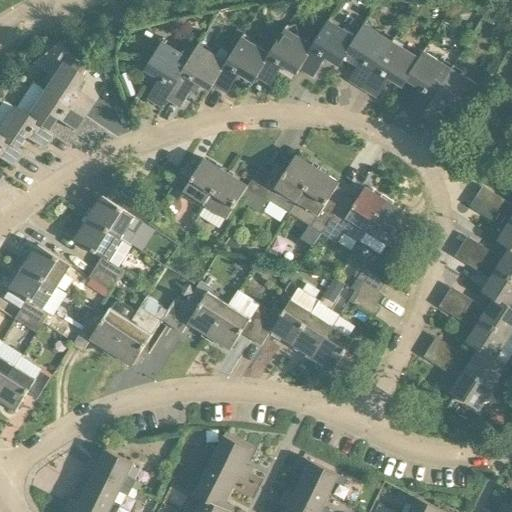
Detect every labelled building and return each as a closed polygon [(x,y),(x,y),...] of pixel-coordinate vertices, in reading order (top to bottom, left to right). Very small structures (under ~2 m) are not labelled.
[(500,14),(489,8),(483,20),(494,25),(500,14)] [(313,48),(299,69),(312,77),(324,58),(339,67),(348,54),(356,40),(329,23),(313,48)] [(363,90),(392,43),(365,25),(356,40),(348,54),(361,62),(349,81),(363,90)] [(270,56),(257,78),(269,85),(281,66),(296,75),(299,69),(313,48),(286,30),(270,56)] [(227,64),(213,86),(225,94),(238,74),(252,84),(256,77),(257,78),(270,56),(243,39),(227,64)] [(408,81),(420,60),(392,43),(363,90),(376,99),(389,79),(403,88),(407,81),(408,81)] [(161,108),(170,94),(191,62),(162,44),(145,71),(159,80),(147,99),(161,108)] [(213,86),(227,64),(200,48),(191,62),(170,94),(179,100),(192,80),(210,92),(213,86)] [(420,60),(408,81),(421,89),(408,109),(422,118),(452,70),(425,53),(420,60)] [(84,117),(94,103),(81,95),(78,99),(71,94),(83,77),(77,73),(81,66),(67,56),(44,91),(84,117)] [(452,70),(422,118),(436,126),(448,106),(463,116),(480,88),(452,70)] [(44,91),(26,117),(47,130),(58,114),(65,119),(63,123),(75,131),(84,117),(44,91)] [(53,135),(47,130),(26,117),(13,108),(0,128),(0,137),(16,148),(27,132),(34,137),(32,141),(44,149),(53,135)] [(0,152),(4,155),(1,158),(13,166),(22,152),(16,148),(0,137),(0,152)] [(270,174),(249,206),(260,213),(268,200),(291,214),(318,171),(296,156),(280,181),(270,174)] [(205,206),(225,173),(205,160),(192,180),(182,174),(168,196),(178,202),(184,193),(205,206)] [(225,173),(205,206),(227,220),(240,200),(249,206),(270,174),(260,168),(248,187),(225,173)] [(318,171),(291,214),(323,235),(348,193),(338,187),(340,184),(318,171)] [(503,220),(511,204),(511,196),(485,182),(473,203),(503,220)] [(348,193),(323,235),(336,243),(342,233),(361,244),(367,233),(387,202),(365,188),(363,191),(354,184),(348,193)] [(90,219),(123,239),(123,240),(137,218),(150,227),(156,216),(112,188),(106,198),(104,197),(90,219)] [(387,202),(367,233),(388,246),(408,215),(387,202)] [(96,268),(118,282),(125,271),(119,267),(133,246),(123,239),(90,219),(76,241),(103,258),(96,268)] [(510,248),(511,248),(511,219),(499,240),(510,248)] [(487,271),(500,252),(470,233),(458,252),(487,271)] [(230,238),(224,248),(235,255),(242,246),(230,238)] [(26,268),(58,289),(72,267),(39,246),(26,268)] [(496,269),(511,279),(511,248),(510,248),(496,269)] [(22,310),(44,324),(50,315),(44,311),(58,289),(26,268),(12,290),(28,300),(22,310)] [(118,282),(96,268),(90,278),(111,292),(118,282)] [(362,282),(379,293),(386,283),(364,269),(358,279),(362,282)] [(494,299),(511,309),(511,307),(511,279),(496,269),(482,291),(494,299)] [(283,270),(279,276),(281,282),(285,285),(291,276),(283,270)] [(201,282),(206,285),(210,278),(205,275),(201,282)] [(335,278),(328,287),(339,294),(345,285),(335,278)] [(357,279),(351,288),(355,292),(362,282),(358,279),(357,279)] [(201,282),(186,306),(172,328),(182,335),(189,324),(210,338),(230,306),(215,296),(209,292),(211,288),(206,285),(201,282)] [(384,296),(379,293),(362,282),(355,292),(360,294),(378,306),(384,296)] [(143,285),(139,292),(146,297),(151,290),(143,285)] [(293,345),(312,313),(320,302),(299,288),(292,300),(282,315),(273,308),(266,319),(252,340),(262,347),(272,332),(293,345)] [(252,340),(266,319),(256,312),(260,305),(239,292),(230,306),(210,338),(231,351),(242,334),(252,340)] [(354,304),(360,294),(355,292),(349,301),(354,304)] [(382,308),(378,306),(360,294),(354,304),(375,318),(382,308)] [(481,320),(509,338),(511,333),(511,309),(494,299),(481,320)] [(132,321),(112,353),(133,367),(162,321),(172,328),(186,306),(176,300),(168,312),(162,308),(156,318),(140,309),(136,315),(132,321)] [(468,311),(475,316),(481,307),(474,302),(468,311)] [(112,353),(132,321),(111,307),(105,318),(95,312),(94,313),(88,322),(74,344),(84,350),(91,340),(112,353)] [(44,324),(22,310),(16,320),(38,334),(44,324)] [(83,319),(88,322),(94,313),(89,310),(83,319)] [(475,316),(468,311),(461,322),(469,327),(475,316)] [(333,327),(312,313),(293,345),(314,358),(333,327)] [(479,349),(496,359),(509,338),(481,320),(467,342),(479,349)] [(333,327),(314,358),(334,371),(354,340),(333,327)] [(479,349),(465,370),(494,389),(508,367),(496,359),(479,349)] [(452,362),(460,367),(466,357),(459,352),(452,362)] [(359,355),(352,365),(357,368),(363,357),(359,355)] [(0,392),(16,367),(0,356),(0,392)] [(460,367),(452,362),(445,372),(453,377),(460,367)] [(16,367),(0,392),(0,400),(17,412),(28,395),(37,401),(52,378),(42,372),(37,380),(16,367)] [(494,389),(465,370),(452,392),(480,410),(494,389)] [(503,414),(489,414),(489,425),(503,425),(503,414)] [(205,452),(250,474),(253,468),(245,464),(252,450),(224,436),(218,449),(209,444),(205,452)] [(88,466),(132,488),(136,481),(127,477),(134,464),(106,450),(99,464),(90,460),(88,466)] [(250,474),(205,452),(202,459),(210,463),(204,475),(232,489),(239,476),(247,480),(250,474)] [(301,481),(329,495),(335,483),(344,487),(348,480),(303,457),(299,464),(308,468),(301,481)] [(132,488),(88,466),(84,472),(93,476),(86,490),(114,503),(120,491),(129,495),(132,488)] [(232,489),(204,475),(198,488),(189,484),(186,491),(203,500),(227,511),(231,511),(234,507),(225,503),(232,489)] [(329,495),(301,481),(294,495),(286,491),(283,497),(313,511),(331,511),(332,511),(323,508),(329,495)] [(139,492),(132,488),(129,495),(135,499),(139,492)] [(109,511),(114,503),(86,490),(79,503),(71,499),(68,505),(82,511),(109,511)] [(409,511),(446,511),(408,493),(404,500),(413,505),(409,511)] [(313,511),(283,497),(280,503),(289,507),(286,511),(313,511)] [(227,511),(203,500),(197,511),(188,507),(185,511),(227,511)] [(500,510),(504,511),(511,511),(511,506),(511,508),(503,503),(500,510)]
